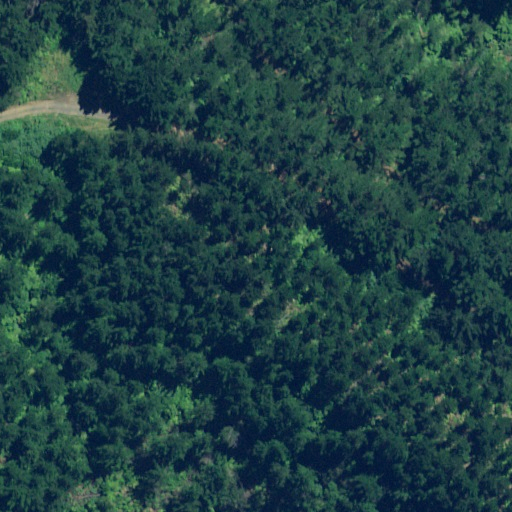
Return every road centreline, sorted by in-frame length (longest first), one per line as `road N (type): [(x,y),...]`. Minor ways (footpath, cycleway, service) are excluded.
road 1 (unclassified): [(0,122),(81,105),(234,148),(511,331)]
road 2 (track): [(511,233),(263,51),(237,0)]
